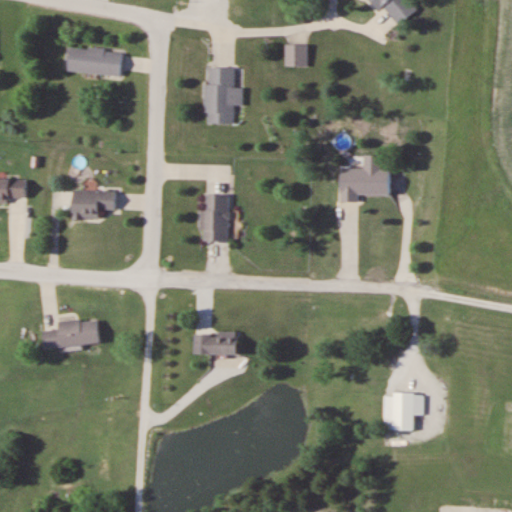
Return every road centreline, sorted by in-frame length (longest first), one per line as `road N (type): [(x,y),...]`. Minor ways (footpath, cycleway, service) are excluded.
road 1 (residential): [(511,307),(356,286),(147,284)]
road 2 (residential): [(147,284),(159,25)]
road 3 (residential): [(147,284),(141,511)]
road 4 (residential): [(0,270),(147,284)]
